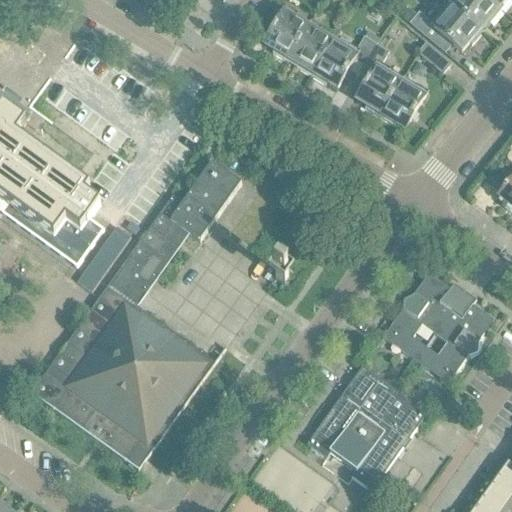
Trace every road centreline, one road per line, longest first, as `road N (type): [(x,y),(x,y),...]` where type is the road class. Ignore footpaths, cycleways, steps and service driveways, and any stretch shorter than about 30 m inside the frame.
road 1 (residential): [(196,511),(412,199)]
road 2 (residential): [(206,79),(412,199)]
road 3 (residential): [(76,0),(206,79)]
road 4 (residential): [(412,199),(511,85)]
road 5 (residential): [(128,511),(64,508),(0,460)]
road 6 (residential): [(511,272),(412,199)]
